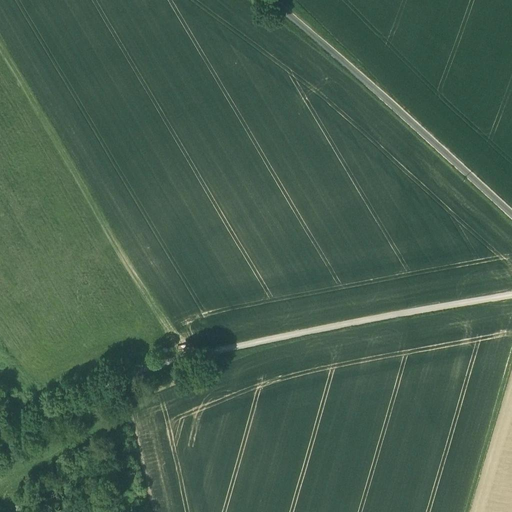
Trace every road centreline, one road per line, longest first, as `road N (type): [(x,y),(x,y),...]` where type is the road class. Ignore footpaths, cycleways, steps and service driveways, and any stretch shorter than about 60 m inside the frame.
road 1 (track): [(511,296),(278,338),(128,376),(0,441)]
road 2 (track): [(267,0),(511,215)]
road 3 (track): [(511,350),(466,511)]
